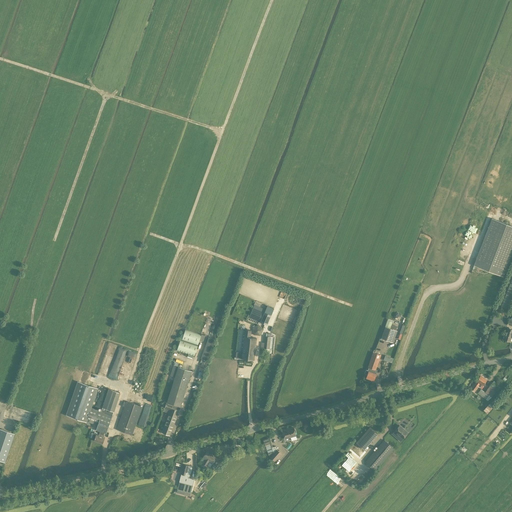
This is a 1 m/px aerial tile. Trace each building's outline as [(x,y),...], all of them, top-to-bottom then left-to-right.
[(511,225),(492,218),(474,265),(503,276),(511,252),(511,225)] [(267,306),(264,312),(271,315),(273,309),(267,306)] [(253,308),(249,317),(260,322),(267,325),(271,315),(264,312),(253,308)] [(258,325),(253,328),(254,334),(260,335),(262,329),(258,325)] [(391,342),(396,330),(390,328),(387,327),(382,339),(391,342)] [(511,329),(507,328),(503,340),(510,342),(511,336),(511,329)] [(185,329),(182,340),(198,345),(201,334),(185,329)] [(237,352),(236,358),(254,360),(256,338),(250,337),(251,330),(245,330),(242,354),(240,353),(241,352),(237,352)] [(266,336),(265,336),(264,343),(262,342),(261,348),(268,349),(270,349),(271,337),(271,334),(267,333),(266,336)] [(202,358),(206,359),(212,338),(208,337),(202,358)] [(198,345),(180,340),(177,351),(194,356),(198,345)] [(366,370),(365,372),(365,373),(367,374),(366,378),(374,380),(376,374),(377,370),(375,369),(377,362),(380,355),(377,354),(374,353),(372,360),(369,367),(368,370),(367,370),(366,370)] [(181,407),(183,398),(192,371),(179,367),(167,402),(181,407)] [(475,384),(471,389),(475,391),(478,386),(480,388),(482,384),(483,385),(487,380),(480,375),(477,380),(477,381),(475,384)] [(90,408),(97,388),(79,382),(67,415),(86,421),(89,422),(90,422),(98,425),(96,430),(100,431),(104,433),(106,433),(113,415),(90,408)] [(481,389),(478,394),(486,399),(489,395),(492,397),(496,391),(490,386),(485,393),(481,389)] [(108,392),(103,408),(114,412),(119,396),(120,393),(109,389),(108,392)] [(132,435),(142,406),(127,401),(117,430),(132,435)] [(178,413),(180,407),(167,402),(165,408),(168,409),(166,412),(168,413),(177,416),(178,413)] [(489,403),(483,409),(487,413),(493,406),(489,403)] [(177,416),(168,413),(168,414),(169,415),(163,429),(162,432),(170,435),(177,416)] [(480,427),(488,435),(498,425),(490,417),(480,427)] [(394,431),(392,434),(397,439),(399,436),(403,439),(408,433),(400,425),(394,431)] [(285,438),(296,435),(294,427),(282,430),(285,438)] [(374,438),(378,434),(370,427),(366,431),(374,438)] [(0,461),(5,463),(14,434),(0,429),(0,461)] [(94,432),(92,438),(95,439),(94,440),(103,443),(105,438),(103,437),(104,434),(104,433),(100,431),(100,433),(99,434),(94,432)] [(375,470),(394,449),(384,440),(365,462),(375,470)] [(364,449),(357,442),(351,449),(359,456),(364,449)] [(234,446),(225,449),(227,455),(236,452),(234,446)] [(275,461),(281,454),(277,450),(271,457),(275,461)] [(202,458),(199,463),(201,465),(206,468),(207,466),(210,468),(212,464),(216,458),(207,452),(203,458),(205,459),(204,460),(202,458)] [(178,485),(177,489),(190,493),(194,479),(189,478),(190,473),(191,473),(192,466),(189,466),(189,465),(184,464),(178,485)]
